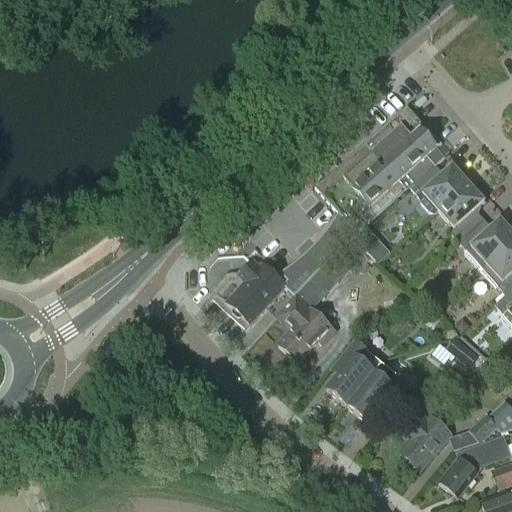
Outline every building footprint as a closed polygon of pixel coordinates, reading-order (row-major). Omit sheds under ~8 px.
[(440,148),(406,110),(313,192),(356,240),(409,192),(434,169),(443,161),(435,152),(440,148)] [(437,215),(470,185),(458,171),(455,175),(451,170),(442,178),(434,169),(409,192),(417,201),(421,197),(437,215)] [(470,185),(437,215),(453,232),(448,236),(457,246),(482,223),(474,214),(483,206),(479,201),(483,199),(470,185)] [(482,223),(457,246),(473,264),(471,265),(479,274),(511,244),(511,231),(506,225),(503,229),(499,224),(490,232),(482,223)] [(373,242),(364,250),(377,264),(386,256),(373,242)] [(511,244),(479,274),(495,292),(496,290),(505,299),(505,300),(511,293),(511,244)] [(244,286),(225,306),(249,328),(284,290),(280,286),(287,279),(268,262),(262,269),(261,268),(258,271),(252,266),(238,280),(244,286)] [(511,293),(505,300),(505,299),(493,309),(502,319),(500,320),(511,333),(511,293)] [(294,300),(275,320),(290,334),(277,349),(296,367),(317,345),(321,349),(334,335),(310,313),(307,311),(294,300)] [(326,394),(346,410),(381,367),(360,350),(326,394)] [(477,361),(465,351),(458,360),(470,369),(477,361)] [(381,367),(346,410),(366,426),(401,383),(381,367)] [(413,412),(394,434),(407,445),(397,457),(418,475),(449,438),(428,420),(438,408),(426,398),(413,412)] [(468,435),(448,442),(453,455),(478,447),(496,431),(500,436),(511,431),(511,413),(504,405),(486,420),(485,419),(468,435)] [(457,462),(437,487),(457,503),(477,478),(470,472),(493,463),(487,447),(476,452),(477,456),(459,463),(457,462)] [(497,496),(511,490),(511,478),(509,470),(490,477),(497,496)] [(509,496),(479,506),(481,511),(511,511),(511,495),(509,497),(509,496)]
